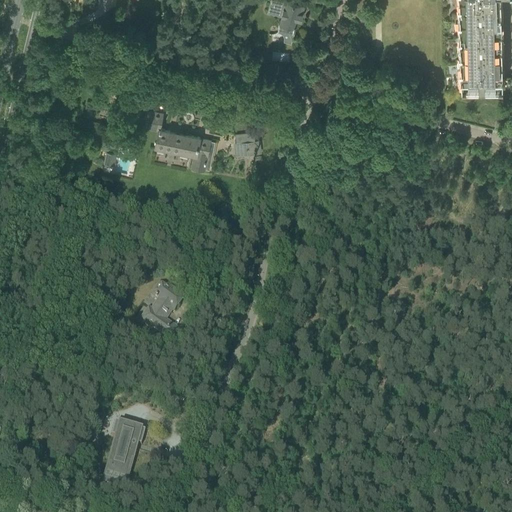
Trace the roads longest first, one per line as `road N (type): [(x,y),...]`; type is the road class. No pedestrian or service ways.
road 1 (residential): [(187,511),(251,317),(287,164),(315,93)]
road 2 (residential): [(315,93),(511,141)]
road 3 (residential): [(315,93),(165,57)]
